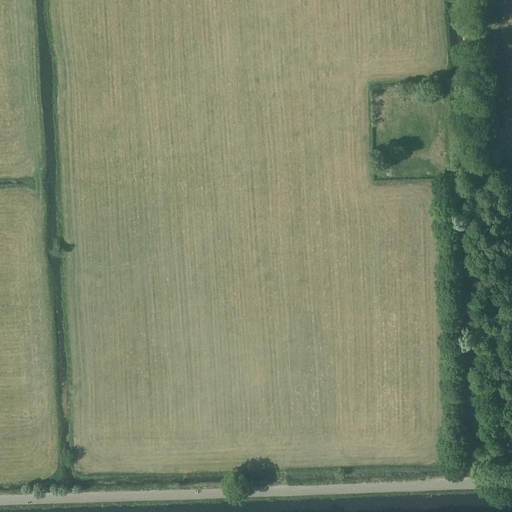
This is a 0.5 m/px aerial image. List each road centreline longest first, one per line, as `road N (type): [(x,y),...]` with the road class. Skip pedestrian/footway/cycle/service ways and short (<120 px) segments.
road 1 (residential): [(0,498),(511,484)]
road 2 (track): [(464,485),(443,99)]
